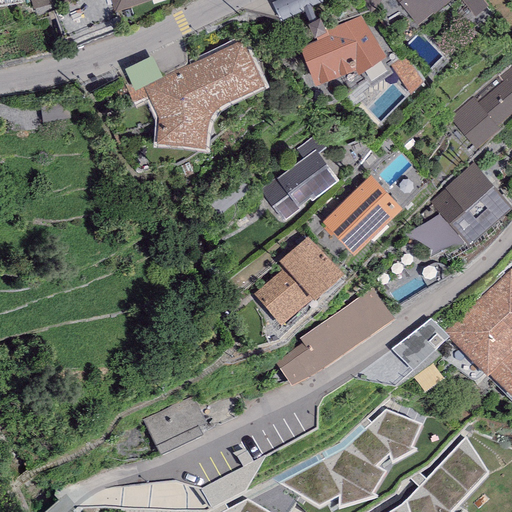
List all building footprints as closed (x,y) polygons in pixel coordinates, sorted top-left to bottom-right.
[(156,0),(155,0),(111,0),(116,13),(156,0)] [(400,0),(419,22),(444,0),(400,0)] [(322,3),(297,16),(313,39),(331,76),(354,68),(357,72),(386,52),(360,14),(334,27),(322,3)] [(241,37),(143,86),(159,115),(156,139),(204,143),(205,127),(207,118),(212,111),(217,105),(222,100),(264,79),(241,37)] [(511,107),(511,63),(474,97),(473,96),(449,116),(475,146),(499,126),(496,122),(511,107)] [(297,148),(303,155),(314,146),(318,151),(325,145),(315,133),(297,148)] [(318,151),(314,146),(303,155),(260,189),(283,218),(337,175),(318,151)] [(511,201),(474,161),(430,201),(469,242),(511,202),(511,201)] [(371,171),(322,220),(353,250),(401,201),(371,171)] [(342,276),(308,236),(278,262),(283,267),(254,292),(282,324),(312,298),(314,301),(342,276)] [(511,273),(446,335),(486,377),(488,375),(511,397),(511,273)] [(372,287),(299,338),(303,344),(275,362),(279,368),(291,386),(307,379),(395,320),(372,287)] [(191,394),(141,419),(160,455),(202,435),(198,425),(205,422),(191,394)] [(345,450),(280,482),(319,506),(328,502),(333,511),(341,506),(379,498),(373,494),(387,472),(376,467),(391,454),(394,462),(419,451),(412,448),(423,424),(386,409),(345,450)] [(406,500),(387,511),(454,511),(451,511),(488,472),(466,435),(440,467),(406,500)] [(269,511),(247,500),(223,511),(269,511)]
